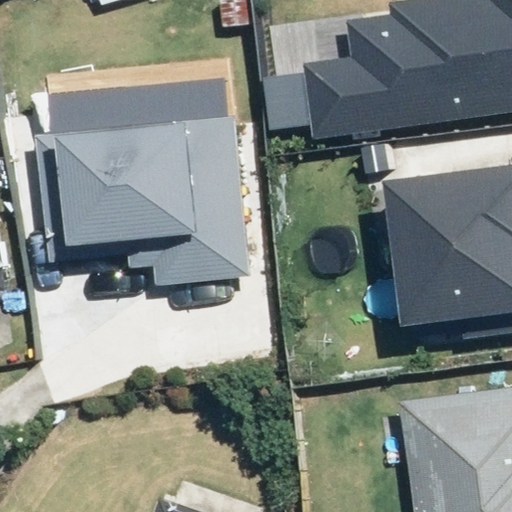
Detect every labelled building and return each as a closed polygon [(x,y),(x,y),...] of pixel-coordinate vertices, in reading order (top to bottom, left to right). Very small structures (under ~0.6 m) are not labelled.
[(315,54),(324,121),(511,95),(511,0),(400,0),(402,9),(362,15),(367,47),(315,54)] [(69,263),(160,251),(165,288),(271,274),(266,235),(249,104),(52,129),(69,263)] [(511,159),(429,166),(441,314),(511,308),(511,159)] [(7,187),(0,188),(0,291),(24,288),(7,187)] [(511,511),(511,387),(424,395),(433,511),(511,511)] [(224,511),(171,494),(165,511),(224,511)]
